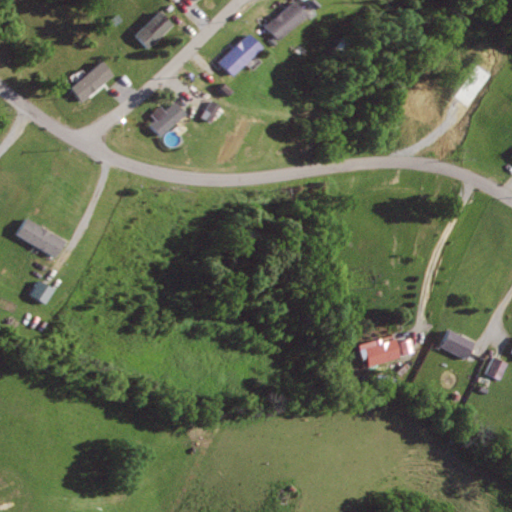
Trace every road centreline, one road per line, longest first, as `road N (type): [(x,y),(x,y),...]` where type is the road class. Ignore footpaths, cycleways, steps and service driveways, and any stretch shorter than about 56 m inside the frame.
road 1 (residential): [(511,200),(411,163),(213,178),(154,170),(77,141),(0,90)]
road 2 (residential): [(77,141),(126,107),(237,0)]
